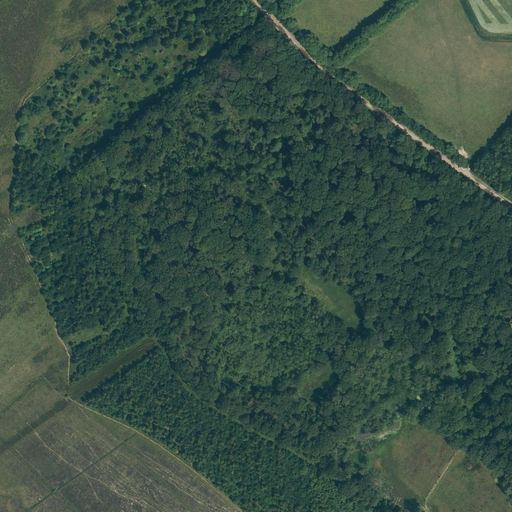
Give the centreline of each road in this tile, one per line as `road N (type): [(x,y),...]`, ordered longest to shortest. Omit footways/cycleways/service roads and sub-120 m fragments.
road 1 (track): [(511,207),(332,79),(255,0)]
road 2 (track): [(369,511),(311,461),(191,390),(166,348)]
